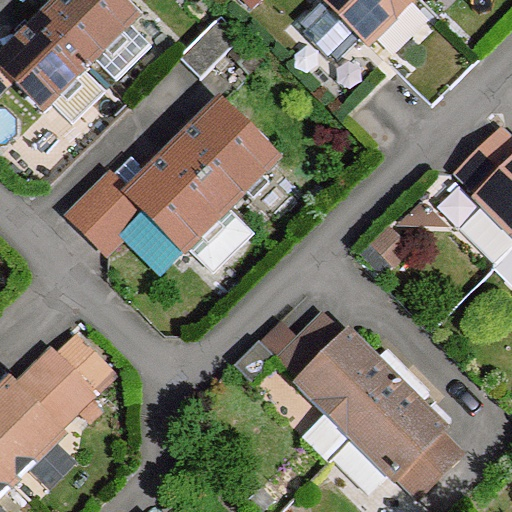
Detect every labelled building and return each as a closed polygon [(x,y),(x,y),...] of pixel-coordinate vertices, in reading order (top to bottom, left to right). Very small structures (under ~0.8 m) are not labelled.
[(111,0),(77,0),(3,76),(15,88),(49,121),(140,28),(111,0)] [(271,0),(241,0),(256,15),(271,0)] [(320,0),(319,1),(326,8),(304,31),(342,68),(364,45),(376,57),(431,0),(320,0)] [(220,19),(179,61),(199,80),(240,38),(220,19)] [(266,64),(245,44),(231,58),(252,78),(266,64)] [(0,73),(0,102),(15,88),(3,76),(0,73)] [(221,110),(131,202),(149,219),(192,261),(281,169),(221,110)] [(511,134),(509,131),(457,184),(511,237),(511,134)] [(109,180),(73,219),(114,257),(149,219),(131,202),(109,180)] [(388,227),(371,242),(394,265),(410,250),(388,227)] [(274,359),(296,382),(345,333),(324,311),(274,359)] [(442,430),(345,333),(296,382),(393,480),(442,430)] [(11,378),(0,388),(0,491),(62,431),(58,426),(94,391),(92,389),(112,370),(79,336),(57,357),(52,352),(18,385),(11,378)] [(250,383),(274,359),(258,343),(234,366),(250,383)] [(442,430),(393,480),(417,503),(466,454),(442,430)]
